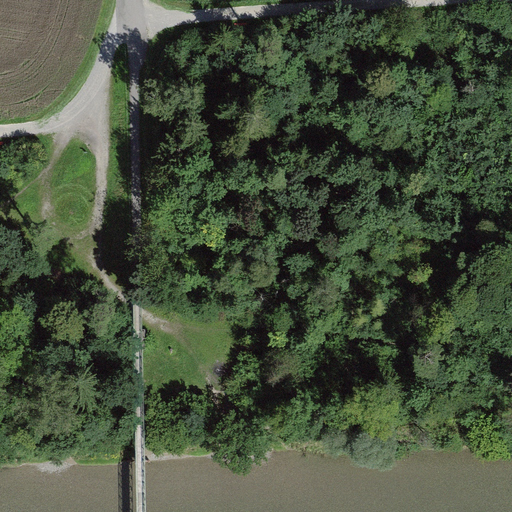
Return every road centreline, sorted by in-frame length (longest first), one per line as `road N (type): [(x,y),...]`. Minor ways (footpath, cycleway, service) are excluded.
road 1 (track): [(447,0),(130,19)]
road 2 (track): [(0,131),(46,127),(90,98),(130,19)]
